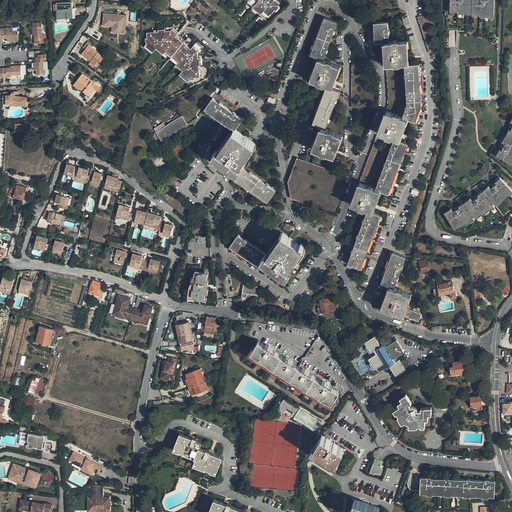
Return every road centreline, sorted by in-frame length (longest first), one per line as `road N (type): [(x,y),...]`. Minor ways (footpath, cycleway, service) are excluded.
road 1 (residential): [(504,464),(413,456),(392,443),(319,328),(169,305)]
road 2 (residential): [(169,305),(183,221),(109,166),(74,153),(35,221),(24,255),(30,264)]
road 3 (residential): [(139,511),(137,429),(169,305)]
road 4 (tertiary): [(511,304),(496,343),(504,464)]
road 5 (residential): [(30,264),(100,277),(169,305)]
road 6 (unknown): [(292,0),(291,11),(229,58),(197,33)]
